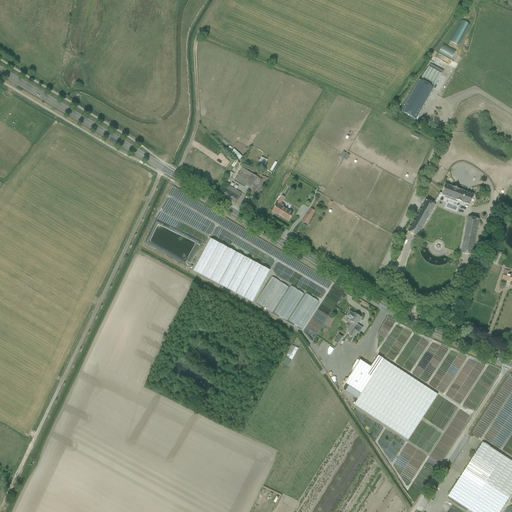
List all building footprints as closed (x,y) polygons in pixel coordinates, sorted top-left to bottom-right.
[(453,61),(457,53),(445,46),(440,54),(453,61)] [(420,122),(444,72),(429,64),(405,115),(420,122)] [(243,169),(237,182),(262,195),(270,180),(266,178),(265,180),(243,169)] [(439,194),(468,204),(471,194),(442,183),(439,194)] [(225,199),(238,205),(243,193),(230,187),(225,199)] [(427,201),(410,233),(421,239),(438,206),(427,201)] [(269,211),(288,221),(293,211),(274,202),(269,211)] [(311,216),(308,215),(304,222),(310,226),(317,212),(314,211),(311,216)] [(469,218),(466,238),(469,239),(469,242),(472,242),(472,240),(477,241),(480,220),(469,218)] [(211,240),(195,273),(256,303),(262,291),(261,291),(272,269),(211,240)] [(511,275),(500,271),(498,278),(511,283),(511,275)] [(266,309),(281,282),(272,277),(257,304),(266,309)] [(266,310),(306,330),(320,301),(291,287),(291,288),(280,283),(266,310)] [(353,327),(359,319),(348,311),(342,319),(353,327)] [(335,342),(339,345),(345,338),(341,335),(335,342)] [(327,344),(323,350),(331,356),(335,350),(327,344)] [(292,366),(299,349),(293,346),(286,364),(292,366)] [(354,406),(408,440),(437,395),(378,356),(370,367),(360,360),(345,383),(349,386),(345,392),(357,400),(354,406)] [(473,459),(448,497),(470,511),(500,511),(511,494),(511,460),(484,442),(476,453),(473,459)]
